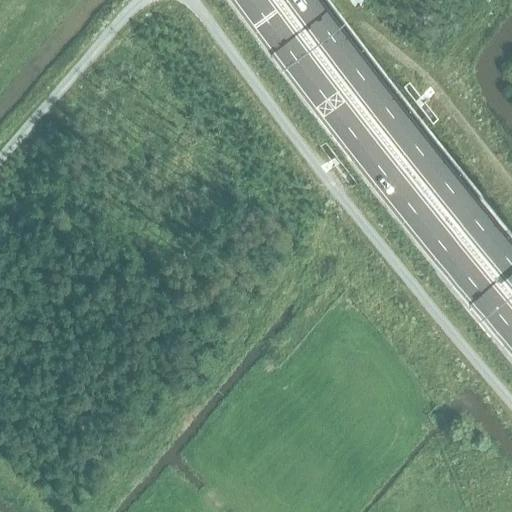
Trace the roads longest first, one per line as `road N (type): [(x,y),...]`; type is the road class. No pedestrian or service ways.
road 1 (trunk): [(251,0),(511,327)]
road 2 (trunk): [(511,264),(303,0)]
